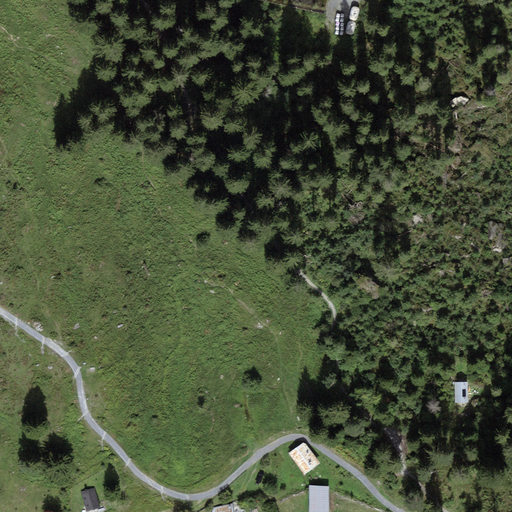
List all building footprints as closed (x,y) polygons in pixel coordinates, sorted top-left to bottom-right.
[(257,0),(324,14),(327,0),(257,0)] [(466,384),(457,384),(457,401),(466,401),(466,384)] [(304,443),(289,454),(304,473),(319,463),(304,443)] [(328,511),(329,489),(309,488),(308,511),(328,511)] [(96,492),(82,495),(85,511),(91,511),(99,511),(96,492)]
